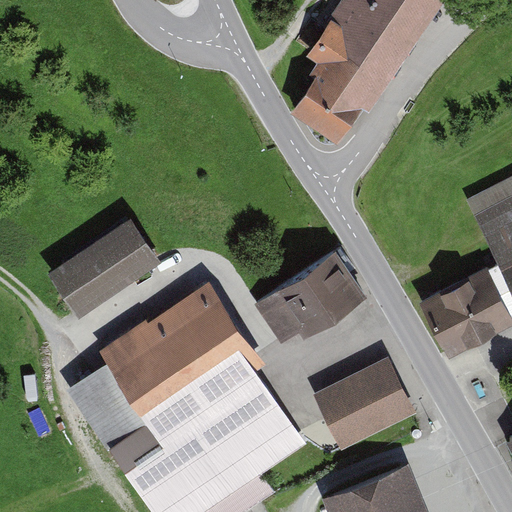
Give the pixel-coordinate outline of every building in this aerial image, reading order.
[(369,119),(451,0),(334,0),(297,55),(314,66),(288,104),(331,133),(349,105),(369,119)] [(511,180),(470,203),(500,259),(486,266),(511,314),(511,180)] [(73,316),(156,259),(126,216),(44,273),(73,316)] [(278,345),(359,296),(334,255),(253,304),(278,345)] [(446,359),(510,324),(479,266),(414,301),(446,359)] [(151,511),(209,511),(308,442),(258,372),(267,365),(204,276),(94,354),(107,372),(85,388),(121,438),(107,449),(151,511)] [(412,408),(387,359),(319,394),(344,443),(412,408)] [(511,466),(511,435),(500,442),(511,466)] [(424,511),(405,464),(322,496),(328,511),(424,511)]
